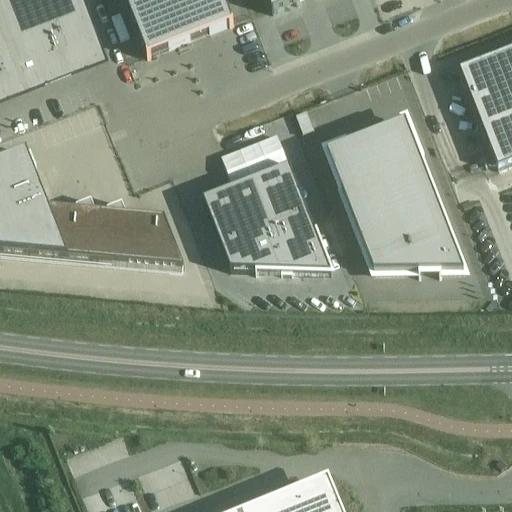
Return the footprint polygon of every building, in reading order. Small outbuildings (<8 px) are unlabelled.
[(80,0),(0,0),(0,93),(82,62),(68,26),(88,18),(80,0)] [(123,0),(147,62),(151,60),(150,59),(229,28),(229,30),(233,28),(222,0),(123,0)] [(265,0),(268,7),(272,17),(274,16),(273,13),(305,0),(265,0)] [(511,61),(462,81),(498,173),(511,167),(511,61)] [(405,126),(326,157),(373,278),(418,278),(418,280),(420,280),(420,278),(438,278),(438,279),(441,279),(441,277),(464,277),(405,126)] [(27,155),(0,165),(0,255),(184,272),(164,222),(125,218),(123,212),(108,217),(95,216),(92,209),(78,214),(47,212),(27,155)] [(288,167),(201,201),(228,271),(330,274),(288,167)] [(339,511),(332,494),(310,503),(306,494),(261,511),(339,511)]
